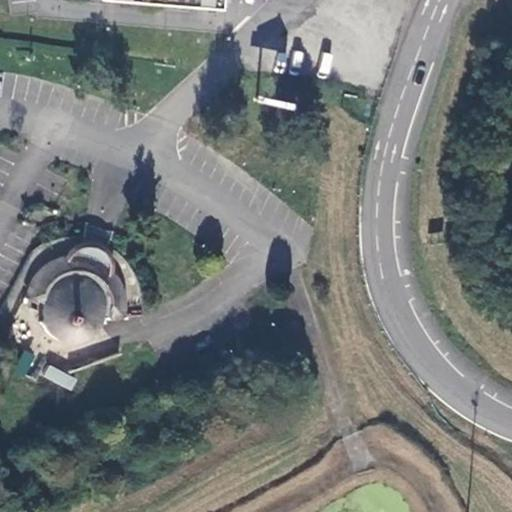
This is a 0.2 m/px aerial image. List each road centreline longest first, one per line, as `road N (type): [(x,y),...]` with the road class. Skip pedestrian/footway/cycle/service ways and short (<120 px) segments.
road 1 (trunk): [(511,423),(457,393),(420,350),(390,296),(377,244),(387,143),(441,0)]
road 2 (track): [(272,511),(362,462),(298,278)]
